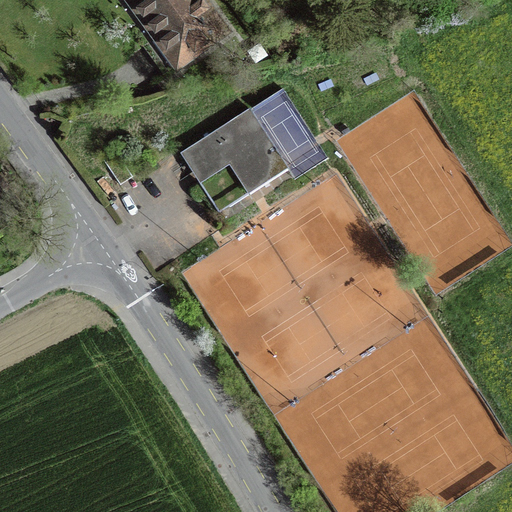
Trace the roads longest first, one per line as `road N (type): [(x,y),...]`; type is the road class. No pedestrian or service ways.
road 1 (residential): [(101,247),(272,511)]
road 2 (residential): [(0,102),(101,247)]
